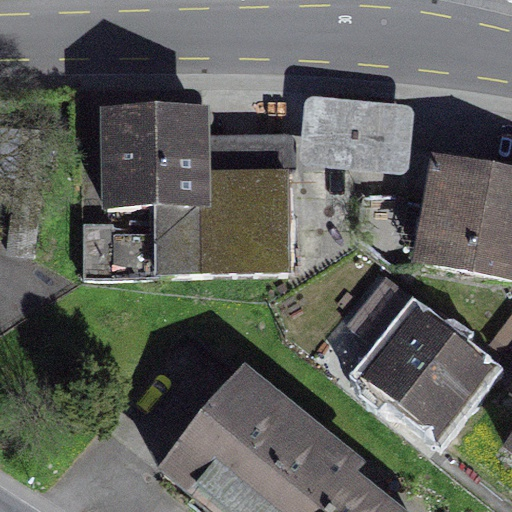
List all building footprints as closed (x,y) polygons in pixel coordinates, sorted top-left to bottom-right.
[(307,102),(304,108),(299,159),(303,167),(310,171),(399,178),(406,177),(409,169),(413,118),(410,112),(403,108),(314,99),(307,102)] [(211,111),(103,111),(104,214),(154,214),(152,281),(287,278),(290,138),(209,140),(211,111)] [(511,172),(432,158),(412,266),(511,284),(511,172)] [(450,334),(385,283),(348,329),(382,358),(362,382),(438,440),(501,357),(458,326),(450,334)] [(366,465),(245,368),(158,475),(204,511),(403,511),(358,475),(366,465)] [(511,438),(501,454),(511,461),(511,438)]
